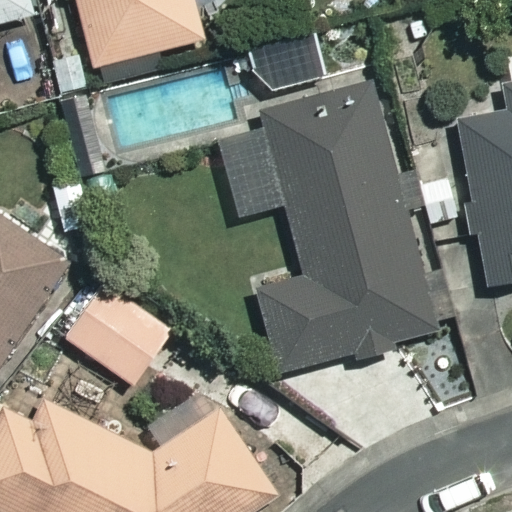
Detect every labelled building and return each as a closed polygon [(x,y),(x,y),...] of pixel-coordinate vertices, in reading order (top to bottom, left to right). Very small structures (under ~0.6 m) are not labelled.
[(0,0),(0,29),(41,19),(35,0),(0,0)] [(87,0),(105,71),(214,43),(203,0),(87,0)] [(236,41),(245,92),(324,78),(316,28),(236,41)] [(446,334),(381,91),(271,121),(275,134),(230,147),(249,221),(296,208),(316,282),(269,295),(291,376),(446,334)] [(511,115),(458,126),(491,282),(511,277),(511,115)] [(0,401),(85,266),(1,213),(0,214),(0,401)] [(183,332),(115,285),(76,341),(144,389),(183,332)] [(0,511),(277,511),(233,419),(156,455),(57,406),(44,433),(13,417),(0,442),(0,511)]
